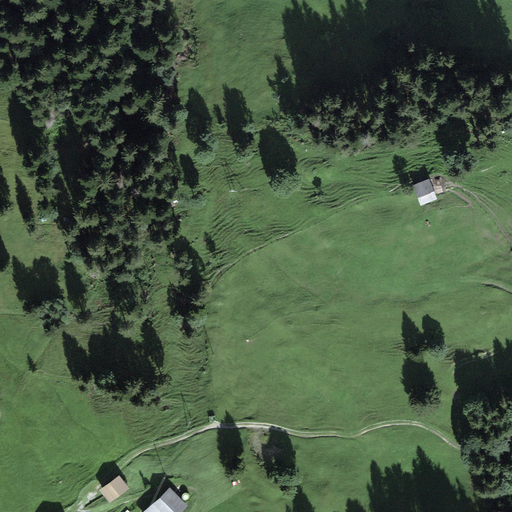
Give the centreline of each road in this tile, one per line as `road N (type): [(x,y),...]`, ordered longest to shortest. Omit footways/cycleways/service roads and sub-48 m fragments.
road 1 (track): [(511,441),(471,450),(417,423),(386,423),(352,436),(216,426)]
road 2 (track): [(71,511),(140,450),(216,426)]
road 3 (track): [(90,511),(170,482),(203,495),(194,511)]
